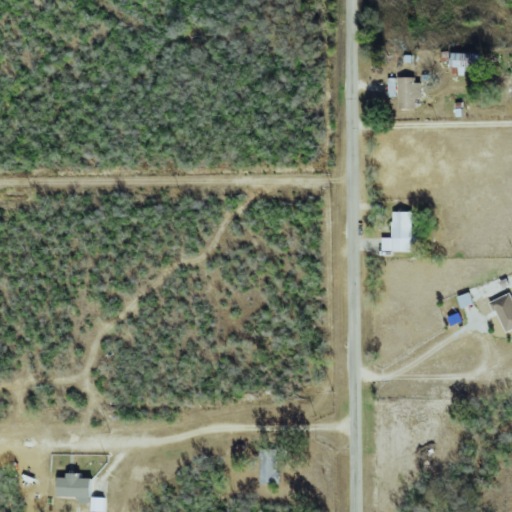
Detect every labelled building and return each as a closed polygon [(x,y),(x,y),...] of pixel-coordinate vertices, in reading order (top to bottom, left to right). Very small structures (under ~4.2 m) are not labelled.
[(390,96),(398,96),(399,77),(390,77),(390,96)] [(401,108),(418,108),(418,98),(424,98),(423,78),(400,79),(401,108)] [(384,250),(415,251),(415,241),(421,241),(421,226),(415,226),(415,211),(394,211),(393,237),(384,237),(384,250)] [(476,303),(473,292),(460,296),(463,307),(476,303)] [(511,293),(494,300),(507,332),(511,329),(511,293)] [(279,448),(262,448),(261,481),(279,482),(279,448)] [(96,478),(84,478),(84,473),(69,472),(69,477),(60,477),(60,496),(83,496),(83,503),(94,503),(93,511),(107,511),(107,497),(95,497),(96,478)]
